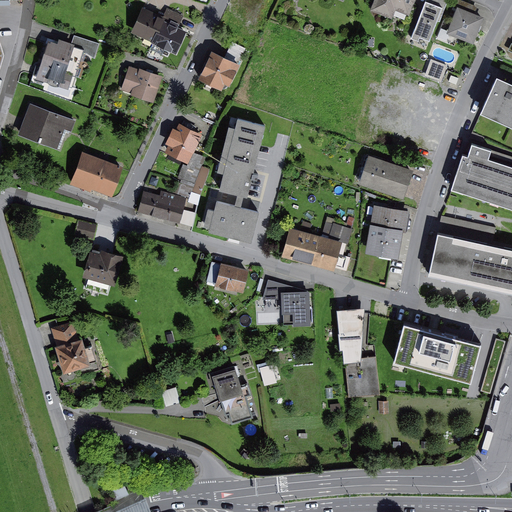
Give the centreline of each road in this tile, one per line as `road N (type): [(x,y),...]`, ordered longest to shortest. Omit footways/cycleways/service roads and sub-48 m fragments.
road 1 (residential): [(410,302),(452,137),(511,7)]
road 2 (residential): [(122,218),(410,302)]
road 3 (residential): [(122,218),(223,0)]
road 4 (primary): [(485,507),(272,511)]
road 5 (residential): [(62,414),(201,453),(236,511)]
road 6 (residential): [(0,217),(62,414)]
road 7 (residential): [(122,218),(104,204),(18,175),(0,150)]
road 8 (residential): [(0,129),(31,0)]
road 9 (residential): [(0,192),(122,218)]
